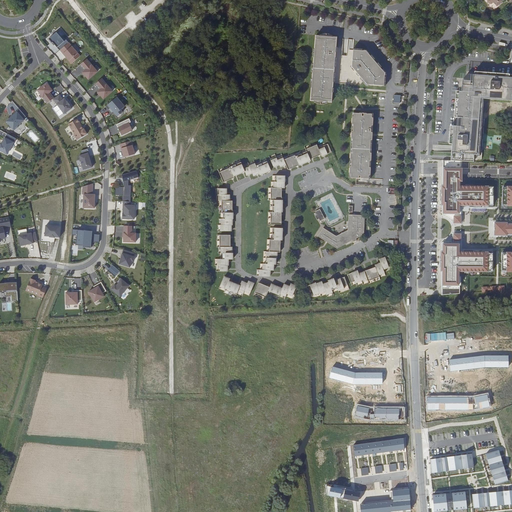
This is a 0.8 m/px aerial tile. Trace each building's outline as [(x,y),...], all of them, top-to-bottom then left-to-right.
[(60,50),(68,43),(66,40),(64,42),(56,33),(49,39),(52,43),(53,42),(55,45),(60,50)] [(310,101),(331,102),(334,64),(336,37),(316,36),(310,101)] [(68,43),(60,50),(72,63),(80,57),(68,43)] [(370,51),(353,50),(352,67),(367,84),(384,86),(385,69),(370,51)] [(87,59),(80,65),(85,71),(82,73),(88,80),(97,72),(87,59)] [(457,141),(456,161),(474,162),(474,159),(479,159),(481,124),(483,124),(483,120),(480,119),(481,99),(511,100),(511,77),(509,77),(472,75),(472,83),(462,82),(461,91),(460,91),(457,141)] [(97,92),(103,99),(112,91),(102,79),(95,84),(100,90),(97,92)] [(47,83),(37,90),(47,104),(54,99),(49,93),(52,91),(47,83)] [(59,95),(53,99),(64,114),(72,109),(69,105),(70,105),(67,101),(67,102),(64,99),(63,100),(59,95)] [(116,97),(106,107),(108,110),(109,109),(110,108),(113,111),(117,117),(122,112),(120,110),(124,107),(116,97)] [(56,104),(51,108),(60,119),(64,115),(56,104)] [(27,116),(20,108),(12,115),(13,116),(9,120),(16,128),(18,128),(21,125),(21,123),(27,118),(26,117),(27,116)] [(353,139),(352,152),(350,152),(350,160),(351,160),(351,167),(350,166),(349,174),(351,174),(351,178),(359,178),(359,176),(361,176),(360,178),(368,179),(369,175),(370,175),(371,168),(369,167),(369,160),(371,161),(371,153),(370,153),(370,140),(372,140),(372,132),(371,132),(371,125),(373,125),(373,118),(372,118),(372,114),(364,114),(364,116),(362,116),(362,114),(354,113),(354,117),(352,117),(352,124),(353,124),(353,131),(351,131),(351,139),(353,139)] [(80,122),(78,118),(69,124),(74,134),(77,140),(87,134),(86,134),(87,133),(84,129),(83,129),(80,123),(80,122)] [(116,125),(121,135),(132,130),(129,123),(130,122),(129,119),(116,125)] [(14,143),(17,138),(0,129),(0,137),(1,138),(3,135),(6,137),(2,143),(1,143),(0,144),(0,149),(7,154),(14,142),(14,143)] [(131,141),(120,144),(124,158),(135,154),(131,141)] [(332,152),(328,144),(318,148),(317,145),(306,150),(306,152),(295,156),(295,155),(284,160),(282,156),(277,159),(276,157),(270,159),(274,167),(279,165),(280,167),(286,165),(288,170),(299,165),(311,160),(310,159),(321,155),(322,156),(332,152)] [(88,149),(82,151),(83,154),(80,155),(84,169),(93,167),(91,160),(92,160),(88,149)] [(219,173),(223,183),(234,178),(234,176),(245,172),(247,176),(252,173),(253,176),(259,174),(260,175),(271,170),(267,161),(256,166),(255,163),(249,166),(249,165),(243,167),(241,162),(230,167),(230,168),(219,173)] [(489,187),(460,187),(460,183),(463,183),(463,162),(444,161),(443,187),(442,187),(442,207),(443,207),(443,215),(460,215),(460,211),(460,207),(489,207),(489,206),(493,206),(494,188),(489,188),(489,187)] [(133,179),(131,173),(121,175),(124,182),(124,187),(116,187),(115,195),(122,195),(122,201),(123,201),(130,201),(131,188),(129,188),(129,180),(133,179)] [(271,224),(281,224),(282,212),(282,200),(282,188),(284,188),(284,182),(285,182),(285,176),(275,176),(275,182),(274,182),(273,188),(271,188),(271,200),(272,200),(272,212),(271,212),(271,224)] [(93,184),(83,187),(83,194),(84,194),(84,208),(95,208),(95,194),(93,194),(93,184)] [(511,186),(507,187),(507,188),(503,188),(503,206),(507,206),(507,207),(511,206),(511,186)] [(220,225),(220,231),(231,231),(231,225),(232,225),(232,219),(233,219),(233,213),(232,213),(232,201),(230,201),(230,195),(227,195),(227,189),(218,188),(218,195),(219,195),(219,201),(222,201),(221,213),(223,213),(223,219),(221,219),(221,225),(220,225)] [(122,219),(134,219),(134,205),(130,205),(130,201),(123,201),(123,214),(122,214),(122,219)] [(317,215),(315,216),(317,220),(319,219),(320,221),(325,219),(320,209),(315,212),(317,215)] [(8,211),(0,212),(0,234),(1,233),(1,232),(5,231),(3,221),(10,220),(8,211)] [(317,236),(337,249),(352,240),(353,242),(356,240),(355,239),(364,234),(364,215),(348,215),(348,230),(336,236),(323,228),(317,236)] [(508,222),(495,222),(495,235),(508,235),(508,234),(511,233),(511,223),(508,223),(508,222)] [(59,226),(44,227),(44,238),(50,237),(50,238),(54,238),(54,237),(59,237),(59,226)] [(132,226),(124,226),(123,242),(135,242),(136,233),(132,233),(132,226)] [(271,240),(269,240),(269,252),(266,252),(265,264),(263,264),(262,270),(259,270),(259,276),(270,276),(270,271),(273,271),(273,264),(275,264),(275,258),(276,258),(277,252),(279,252),(280,240),(281,240),(281,228),(272,228),(271,240)] [(99,243),(99,233),(92,233),(79,232),(80,230),(72,229),(72,236),(77,236),(79,236),(79,238),(77,238),(76,247),(91,248),(91,242),(99,243)] [(34,243),(38,242),(36,233),(19,236),(21,246),(26,245),(29,244),(29,245),(34,244),(34,243)] [(230,235),(220,235),(219,247),(221,247),(221,253),(223,253),(223,259),(218,259),(217,265),(219,265),(218,271),(227,271),(227,266),(228,266),(228,259),(233,259),(233,253),(232,253),(232,247),(230,247),(230,235)] [(461,247),(461,243),(454,243),(454,238),(452,238),(449,240),(446,243),(443,244),(460,244),(460,247),(461,247)] [(459,276),(460,272),(489,272),(489,271),(493,271),(493,253),(489,253),(489,252),(460,252),(460,247),(460,244),(443,244),(443,252),(442,252),(442,271),(443,271),(443,294),(460,293),(460,286),(462,286),(462,276),(459,276)] [(133,256),(134,253),(123,249),(121,258),(122,258),(121,260),(120,260),(119,264),(129,268),(131,261),(133,262),(134,257),(133,256)] [(511,252),(507,252),(507,253),(501,253),(501,271),(507,271),(507,272),(511,272),(511,252)] [(389,255),(379,259),(380,263),(375,265),(375,267),(364,271),(364,272),(359,274),(358,271),(348,275),(351,283),(355,281),(356,283),(362,281),(362,282),(368,280),(368,281),(379,277),(379,275),(385,273),(383,269),(389,267),(388,265),(392,264),(389,255)] [(115,277),(120,270),(112,264),(107,271),(115,277)] [(250,294),(254,283),(248,281),(247,283),(242,281),(240,286),(229,281),(230,279),(224,276),(220,286),(226,289),(225,290),(236,295),(238,291),(243,294),(244,291),(250,294)] [(348,285),(344,276),(334,280),(334,278),(328,281),(328,282),(323,284),(322,281),(316,284),(316,283),(306,287),(309,295),(313,293),(314,295),(319,293),(320,294),(325,292),(327,294),(333,292),(332,290),(337,288),(338,291),(344,288),(343,286),(348,285)] [(129,286),(122,279),(116,285),(115,284),(111,289),(120,297),(129,286)] [(35,283),(30,281),(25,294),(42,300),(46,291),(41,289),(42,287),(35,284),(35,283)] [(18,301),(17,282),(0,282),(0,292),(5,292),(5,296),(11,296),(11,301),(18,301)] [(106,291),(101,282),(93,287),(95,288),(88,292),(94,302),(104,297),(102,293),(106,291)] [(270,287),(259,283),(254,293),(266,297),(268,292),(279,297),(280,294),(286,297),(287,294),(292,296),(293,295),(297,296),(301,288),(291,284),(290,286),(284,284),(282,288),(279,287),(271,284),(270,287)] [(82,301),(82,290),(73,291),(73,293),(66,293),(66,305),(77,304),(77,301),(82,301)] [(451,371),(486,367),(508,367),(508,356),(484,356),(449,360),(451,371)] [(382,373),(356,373),(332,367),(329,378),(352,384),(382,384),(382,373)] [(488,393),(473,397),(426,396),(426,410),(477,410),(491,407),(488,393)] [(405,407),(372,407),(358,404),(355,417),(368,420),(405,420),(405,407)] [(402,438),(395,440),(397,450),(404,449),(402,438)] [(395,440),(388,441),(390,451),(397,450),(395,440)] [(388,441),(381,442),(383,452),(390,451),(388,441)] [(381,442),(374,443),(376,453),(383,452),(381,442)] [(374,443),(367,444),(368,454),(376,453),(374,443)] [(367,444),(360,445),(362,455),(368,454),(367,444)] [(360,445),(353,446),(355,457),(362,455),(360,445)] [(502,461),(499,450),(486,454),(490,465),(502,461)] [(461,456),(462,469),(473,468),(472,455),(461,456)] [(461,456),(446,458),(448,471),(462,469),(461,456)] [(441,459),(430,460),(431,473),(443,472),(441,459)] [(502,461),(490,465),(493,475),(505,472),(502,461)] [(508,481),(505,472),(493,475),(496,485),(508,481)] [(327,486),(328,495),(354,500),(358,501),(359,492),(353,491),(327,486)] [(409,489),(392,491),(393,501),(360,504),(360,511),(396,511),(412,510),(409,489)] [(511,490),(472,494),(474,508),(511,504),(511,490)] [(465,492),(452,493),(454,510),(467,509),(465,492)] [(446,494),(433,495),(435,511),(448,511),(446,494)]
